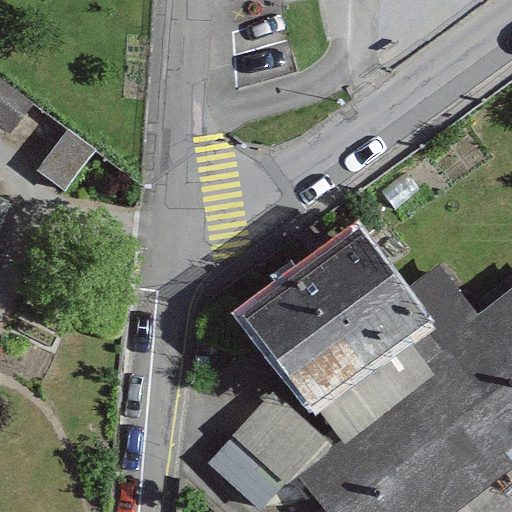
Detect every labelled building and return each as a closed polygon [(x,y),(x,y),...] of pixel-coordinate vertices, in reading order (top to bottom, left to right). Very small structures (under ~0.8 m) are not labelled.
[(0,77),(0,123),(13,133),(36,103),(0,77)] [(98,153),(69,131),(41,169),(69,190),(98,153)] [(0,200),(0,227),(9,204),(0,200)] [(511,294),(477,320),(443,274),(403,303),(363,249),(249,333),(337,452),(304,476),(331,511),(461,511),(511,474),(511,294)] [(234,441),(213,465),(263,511),(265,511),(286,489),(234,441)]
